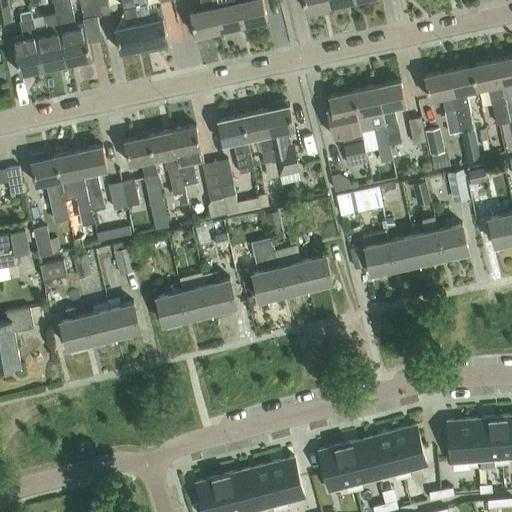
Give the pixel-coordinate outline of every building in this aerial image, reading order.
[(0,0),(0,20),(11,18),(7,0),(0,0)] [(54,0),(57,13),(68,63),(92,58),(84,22),(75,24),(69,0),(54,0)] [(79,0),(83,18),(97,15),(94,0),(79,0)] [(94,0),(97,15),(110,13),(107,0),(94,0)] [(145,46),(134,0),(121,0),(127,25),(115,28),(121,52),(145,46)] [(146,46),(147,51),(168,47),(167,41),(169,41),(163,17),(151,20),(146,0),(134,0),(145,46),(146,46)] [(196,35),(219,30),(212,0),(199,0),(202,9),(191,11),(196,35)] [(212,0),(219,30),(244,24),(238,0),(212,0)] [(238,0),(244,24),(267,19),(262,0),(238,0)] [(331,5),(329,0),(305,0),(307,10),(309,10),(310,15),(323,12),(322,7),(331,5)] [(44,68),(39,45),(36,33),(36,29),(31,9),(18,12),(20,19),(23,34),(12,37),(20,73),(44,68)] [(44,68),(68,63),(57,13),(44,16),(46,27),(36,29),(36,33),(39,45),(44,68)] [(511,56),(496,59),(510,120),(511,119),(511,56)] [(500,123),(510,120),(496,59),(472,65),(477,88),(489,86),(493,102),(497,124),(500,123)] [(458,107),(462,130),(473,127),(475,127),(471,111),(467,95),(478,92),(477,88),(472,65),(450,70),(458,107)] [(441,96),(449,133),(462,130),(458,107),(450,70),(425,75),(430,98),(441,96)] [(402,80),(377,85),(380,97),(387,135),(400,132),(394,106),(407,104),(402,80)] [(392,157),(389,144),(387,135),(380,97),(377,85),(354,91),(355,97),(361,129),(373,127),(378,149),(379,149),(381,159),(392,157)] [(368,160),(361,129),(355,97),(354,91),(330,96),(333,108),(328,109),(334,136),(343,134),(350,165),(368,160)] [(287,142),(284,130),(295,128),(290,104),(288,105),(287,100),(275,102),(276,107),(266,110),(277,159),(279,170),(299,166),(296,153),(293,141),(287,142)] [(266,110),(242,115),(247,138),(259,136),(264,161),(267,161),(277,159),(266,110)] [(253,167),(247,138),(242,115),(219,120),(224,143),(233,141),(238,166),(247,165),(248,168),(253,167)] [(421,116),(408,118),(413,143),(426,140),(421,116)] [(511,147),(511,131),(510,120),(500,123),(506,149),(511,147)] [(173,130),(184,183),(189,183),(195,181),(195,176),(192,162),(204,159),(202,148),(197,124),(173,130)] [(444,150),(439,126),(425,129),(430,153),(444,150)] [(480,156),(473,127),(462,130),(469,159),(480,156)] [(173,193),(186,190),(184,183),(173,130),(149,135),(154,158),(163,156),(165,167),(167,166),(173,193)] [(401,141),(400,132),(387,135),(389,144),(401,141)] [(154,158),(149,135),(125,140),(130,164),(141,161),(150,205),(164,202),(154,158)] [(104,145),(80,150),(91,206),(103,203),(96,171),(109,168),(104,145)] [(61,179),(56,155),(53,155),(52,150),(32,155),(33,160),(32,160),(37,184),(47,182),(55,221),(69,218),(66,204),(66,201),(64,191),(63,188),(61,179)] [(80,150),(56,155),(61,179),(72,176),(81,218),(93,216),(91,206),(80,150)] [(450,163),(447,150),(431,154),(433,167),(450,163)] [(223,195),(236,192),(228,156),(216,159),(223,195)] [(223,195),(216,159),(202,162),(210,198),(223,195)] [(24,189),(19,164),(6,166),(0,167),(0,179),(9,178),(11,191),(24,189)] [(452,199),(468,196),(463,168),(446,171),(452,199)] [(122,180),(127,204),(139,201),(134,177),(122,180)] [(113,207),(127,204),(122,180),(108,183),(113,207)] [(511,209),(489,215),(496,246),(511,242),(511,209)] [(444,218),(446,225),(437,227),(444,255),(452,253),(453,256),(469,253),(462,222),(455,223),(453,216),(444,218)] [(412,224),(414,233),(421,264),(437,261),(436,256),(444,255),(437,227),(425,230),(423,222),(412,224)] [(50,237),(47,223),(33,226),(40,255),(61,250),(58,236),(50,237)] [(397,266),(390,238),(388,228),(364,233),(373,275),(389,272),(388,268),(397,266)] [(11,232),(11,233),(0,234),(0,264),(16,262),(15,254),(30,252),(26,229),(11,232)] [(230,241),(228,231),(215,234),(218,244),(230,241)] [(405,268),(421,264),(414,233),(390,238),(397,266),(404,264),(405,268)] [(113,249),(119,272),(135,269),(129,245),(113,249)] [(73,255),(77,276),(91,272),(86,252),(73,255)] [(301,259),(309,290),(325,286),(324,283),(333,281),(326,253),(301,259)] [(44,280),(67,275),(64,259),(41,263),(44,280)] [(293,294),(309,290),(301,259),(277,265),(283,293),(292,291),(293,294)] [(277,265),(261,269),(253,271),(261,302),(277,298),(276,295),(283,293),(277,265)] [(205,283),(213,315),(229,311),(228,307),(236,305),(229,277),(205,283)] [(197,318),(213,315),(205,283),(181,289),(188,317),(196,315),(197,318)] [(181,319),(188,317),(181,289),(157,295),(164,326),(182,322),(181,319)] [(107,300),(117,338),(133,334),(132,331),(140,329),(133,301),(122,304),(119,295),(108,298),(108,300),(107,300)] [(85,313),(92,341),(100,339),(101,342),(117,338),(107,300),(93,303),(95,311),(85,313)] [(14,330),(33,327),(29,306),(5,310),(7,320),(0,321),(0,365),(20,362),(14,330)] [(68,317),(61,319),(69,350),(85,346),(84,343),(92,341),(85,313),(76,315),(74,306),(66,308),(68,317)] [(511,413),(498,414),(502,462),(509,462),(509,454),(511,453),(511,413)] [(498,414),(473,417),(477,456),(494,455),(494,463),(502,462),(498,414)] [(473,417),(447,419),(451,461),(452,461),(452,459),(469,457),(470,465),(478,465),(477,456),(473,417)] [(416,423),(391,429),(404,476),(411,474),(409,466),(425,462),(426,464),(427,464),(416,423)] [(391,429),(367,435),(377,474),(394,470),(396,478),(404,476),(391,429)] [(367,435),(343,442),(356,488),(363,487),(361,479),(377,474),(367,435)] [(343,442),(318,448),(329,489),(330,489),(330,487),(346,482),(348,490),(356,488),(343,442)] [(294,455),(270,461),(282,508),(289,506),(287,498),(303,494),(304,496),(305,495),(294,455)] [(270,461),(245,467),(256,506),(272,502),(274,509),(282,508),(270,461)] [(245,467),(222,473),(231,511),(239,511),(239,510),(256,506),(245,467)] [(231,511),(222,473),(196,480),(204,511),(231,511)] [(491,482),(479,483),(480,492),(492,490),(491,482)] [(455,485),(442,486),(443,494),(455,493),(455,485)] [(440,486),(429,489),(431,498),(443,494),(440,486)] [(511,503),(511,496),(499,497),(500,505),(511,504),(511,503)] [(499,497),(487,498),(488,506),(500,505),(499,497)] [(397,498),(385,501),(388,509),(400,506),(397,498)] [(385,501),(373,504),(375,511),(388,509),(385,501)]
